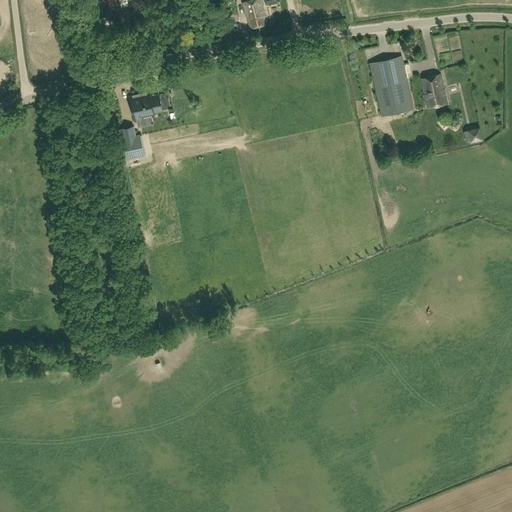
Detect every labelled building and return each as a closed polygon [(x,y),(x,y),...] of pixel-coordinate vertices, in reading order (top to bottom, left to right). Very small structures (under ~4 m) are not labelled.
[(104,0),(106,18),(102,18),(103,25),(115,24),(115,21),(124,21),(122,6),(121,6),(121,2),(120,2),(119,0),(104,0)] [(267,24),(262,4),(260,0),(250,0),(243,2),(250,28),(267,24)] [(413,108),(401,56),(370,63),(382,115),(413,108)] [(447,103),(440,74),(420,78),(427,108),(447,103)] [(163,111),(159,94),(150,96),(149,92),(130,96),(135,120),(154,116),(153,113),(163,111)] [(120,120),(126,118),(123,112),(117,114),(120,120)] [(127,158),(143,155),(139,135),(135,136),(133,126),(122,128),(125,138),(123,138),(127,158)]
